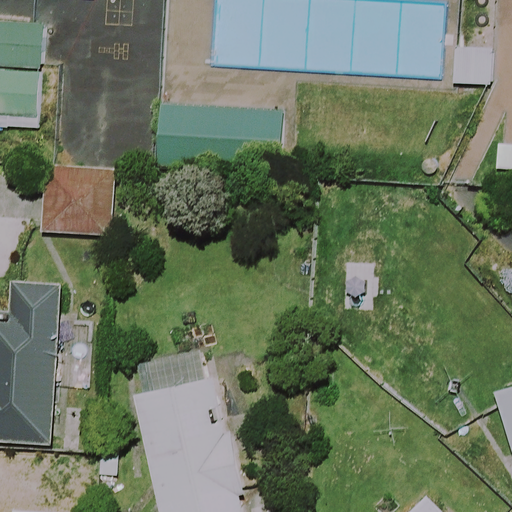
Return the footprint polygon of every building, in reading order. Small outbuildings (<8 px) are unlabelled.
[(45,22),(0,19),(0,66),(42,69),(45,22)] [(491,53),(456,49),(452,86),(487,90),(491,53)] [(41,72),(0,69),(0,114),(38,117),(41,72)] [(286,111),(162,103),(158,166),(282,174),(286,111)] [(131,172),(49,170),(47,235),(129,238),(131,172)] [(90,324),(60,322),(62,286),(17,283),(13,332),(0,331),(0,445),(51,448),(55,391),(86,393),(90,324)] [(217,425),(209,385),(137,399),(160,511),(243,511),(226,423),(217,425)] [(511,395),(498,401),(511,446),(511,395)] [(439,511),(427,500),(414,511),(439,511)]
